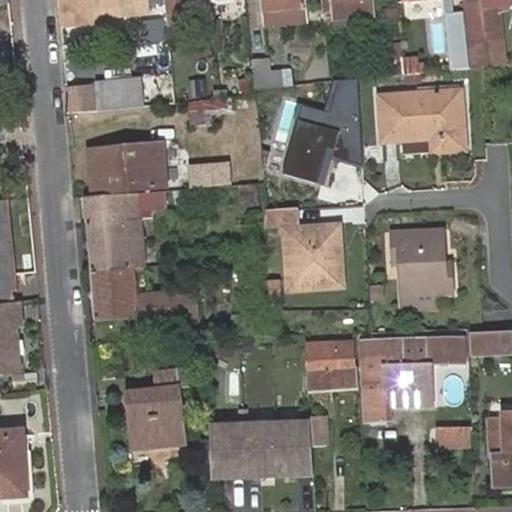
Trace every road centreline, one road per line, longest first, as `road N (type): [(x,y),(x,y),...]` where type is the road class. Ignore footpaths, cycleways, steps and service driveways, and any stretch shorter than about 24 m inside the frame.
road 1 (residential): [(89,511),(38,0)]
road 2 (residential): [(511,284),(497,196),(378,203)]
